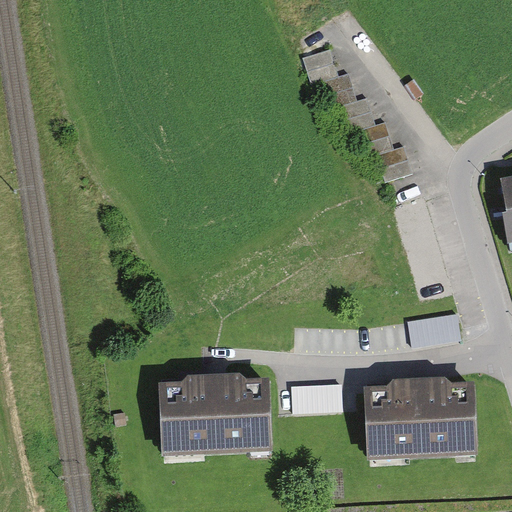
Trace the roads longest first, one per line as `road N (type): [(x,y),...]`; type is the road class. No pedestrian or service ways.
road 1 (track): [(0,143),(54,511)]
road 2 (residential): [(511,356),(460,184),(465,161),(511,127)]
